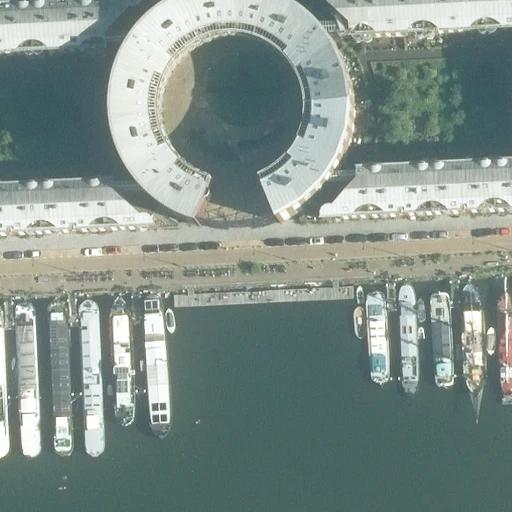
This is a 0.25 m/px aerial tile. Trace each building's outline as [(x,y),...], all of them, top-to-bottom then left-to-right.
[(212,42),(216,41),(219,40),(223,39),(222,31),(227,30),(230,30),(234,30),(239,31),(240,0),(187,0),(187,1),(180,3),(174,7),(169,10),(163,14),(158,17),(154,21),(150,24),(141,15),(139,13),(140,12),(142,12),(143,10),(144,9),(145,8),(145,6),(146,5),(146,4),(145,2),(0,9),(0,236),(157,229),(157,228),(156,226),(156,225),(155,224),(154,222),(153,221),(151,220),(150,220),(160,207),(164,210),(168,212),(175,217),(180,219),(185,222),(190,224),(195,226),(200,227),(207,202),(209,202),(211,201),(212,200),(212,199),(212,198),(212,197),(212,196),(212,195),(212,194),(210,193),(214,182),(209,181),(203,178),(196,175),(189,169),(182,163),(177,157),(174,153),(172,150),(170,146),(168,143),(167,141),(164,134),(163,128),(162,125),(161,120),(161,116),(161,112),(161,107),(162,102),(162,100),(162,99),(163,95),(164,90),(165,86),(167,82),(170,77),(172,73),(176,67),(180,62),(182,60),(185,58),(189,54),(195,50),(199,48),(203,45),(209,43),(212,42)] [(323,218),(323,220),(323,221),(511,212),(511,0),(313,0),(314,1),(315,2),(317,3),(318,4),(320,4),(309,17),(303,12),(299,10),(294,7),(290,4),(285,2),(280,0),(240,0),(239,31),(238,39),(243,39),(246,40),(250,40),(257,42),(263,44),(266,46),(270,48),(274,50),(279,54),(284,59),(288,63),(292,67),(296,72),(299,78),(302,83),(304,88),(305,93),(305,95),(306,99),(307,101),(307,105),(307,107),(307,113),(307,117),(307,119),(307,124),(306,126),(306,128),(305,132),(303,137),(301,142),(299,146),(298,149),(297,150),(295,152),(295,153),(294,154),(292,157),(290,159),(286,164),(282,167),(279,170),(273,174),(268,177),(264,179),(261,180),(266,191),(265,192),(264,193),(264,194),(264,195),(265,196),(266,198),(267,199),(268,199),(270,199),(280,223),(285,221),(290,219),(295,216),(299,213),(304,210),(308,207),(314,202),(317,199),(329,211),(327,211),(326,212),(325,213),(324,215),(323,216),(323,217),(323,218)] [(461,294),(460,296),(462,373),(463,377),(464,380),(466,384),(468,387),(470,390),(472,393),(475,396),(477,393),(479,390),(481,387),(482,383),(484,380),(485,376),(485,373),(484,295),(484,293),(483,291),(482,289),(482,287),(480,286),(479,284),(477,283),(476,282),(474,281),(472,280),(470,281),(468,282),(467,284),(465,285),(464,287),(463,288),(462,290),(461,292),(461,294)] [(397,293),(402,388),(407,400),(415,399),(419,386),(415,291),(414,290),(414,288),(413,287),(412,286),(410,285),(409,284),(407,284),(406,283),(404,284),(403,284),(401,285),(400,286),(399,287),(398,288),(397,290),(397,291),(397,293)] [(495,301),(500,382),(504,398),(511,397),(511,294),(510,293),(508,291),(506,291),(505,290),(503,291),(501,292),(500,293),(498,294),(497,296),(496,298),(496,299),(495,301)] [(431,299),(430,300),(434,387),(435,388),(436,389),(438,390),(440,391),(442,391),(443,391),(445,391),(447,391),(449,390),(450,389),(452,388),(453,387),(449,298),(448,297),(447,296),(446,295),(444,294),(443,294),(441,293),(439,293),(437,294),(436,294),(434,295),(433,296),(432,297),(431,299)] [(143,301),(150,428),(151,430),(151,432),(152,434),(153,436),(155,437),(156,438),(158,440),(159,440),(161,441),(163,440),(165,439),(166,437),(168,436),(169,434),(169,432),(170,430),(170,428),(162,300),(162,298),(160,297),(159,296),(158,295),(156,294),(155,294),(153,294),(151,294),(150,294),(148,295),(147,296),(145,297),(144,298),(143,299),(143,301)] [(109,316),(109,319),(115,420),(115,422),(116,423),(117,425),(118,426),(119,427),(120,428),(122,428),(124,429),(125,429),(127,428),(129,428),(130,427),(131,426),(132,425),(133,423),(134,422),(134,420),(134,419),(130,316),(129,313),(128,311),(127,309),(126,306),(125,304),(123,302),(121,300),(120,299),(118,297),(116,299),(114,302),(113,304),(112,307),(111,310),(110,313),(109,316)] [(366,302),(370,384),(370,386),(371,387),(372,389),(374,390),(375,391),(377,391),(378,392),(380,392),(382,392),(384,391),(385,390),(387,389),(388,388),(389,387),(390,385),(386,301),(385,300),(383,299),(382,298),(380,297),(378,297),(376,297),(375,297),(373,297),(371,298),(369,299),(368,300),(367,301),(366,302)] [(48,303),(47,305),(51,453),(52,455),(54,456),(55,457),(57,457),(59,458),(60,458),(62,458),(64,458),(66,457),(67,456),(69,455),(70,454),(71,453),(68,306),(67,304),(66,302),(65,301),(63,300),(62,299),(60,299),(58,298),(57,298),(55,298),(53,299),(51,300),(50,301),(49,302),(48,303)] [(92,304),(90,302),(88,305),(86,307),(85,310),(83,313),(82,316),(81,319),(81,326),(80,333),(79,339),(79,346),(79,353),(80,360),(80,365),(81,369),(81,374),(82,378),(83,385),(84,391),(86,397),(87,403),(89,410),(91,416),(94,422),(96,415),(98,408),(100,402),(101,395),(102,388),(103,381),(104,374),(104,367),(104,360),(104,353),(104,346),(103,339),(102,332),(101,325),(100,318),(99,316),(98,313),(97,311),(95,308),(94,306),(92,304)] [(17,309),(16,311),(20,411),(20,420),(25,428),(29,432),(33,436),(38,433),(40,428),(44,421),(44,412),(34,308),(32,307),(31,306),(29,306),(27,306),(25,306),(23,306),(21,306),(20,307),(18,308),(17,309)] [(0,459),(2,460),(6,457),(8,454),(9,451),(3,318),(2,312),(1,308),(0,307),(0,459)]
